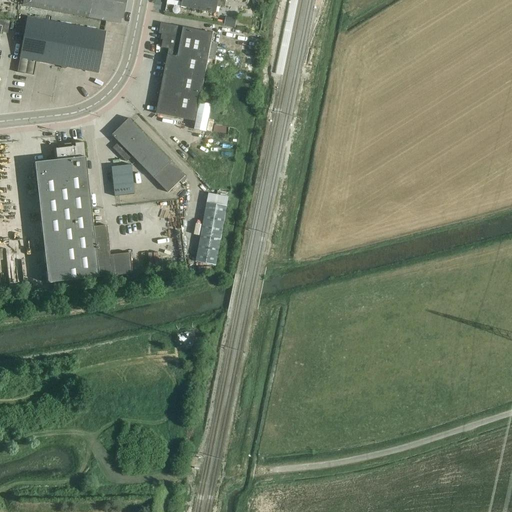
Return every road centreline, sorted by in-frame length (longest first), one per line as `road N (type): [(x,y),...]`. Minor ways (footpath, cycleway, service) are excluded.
road 1 (track): [(0,402),(137,358),(163,367),(175,393),(161,421),(100,432),(71,477),(3,490),(6,511)]
road 2 (unclassified): [(252,471),(397,449),(511,412)]
road 3 (track): [(0,321),(221,277)]
road 4 (secondary): [(0,122),(76,112),(102,99),(124,72),(140,0)]
road 5 (track): [(0,364),(80,352),(141,358)]
